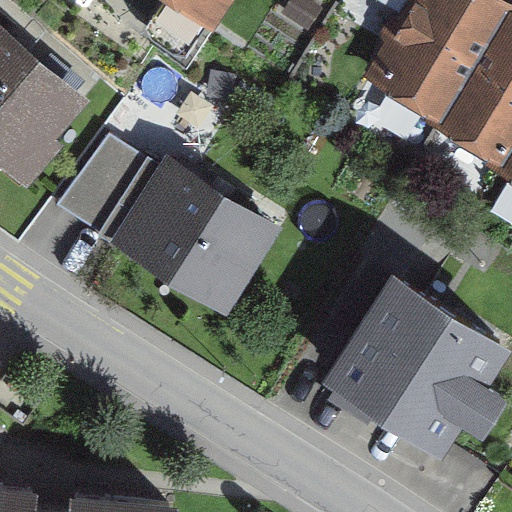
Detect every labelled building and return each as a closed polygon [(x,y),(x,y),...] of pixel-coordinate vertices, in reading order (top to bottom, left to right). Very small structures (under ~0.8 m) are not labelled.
[(184,0),(208,17),(220,0),(184,0)] [(511,0),(434,0),(392,72),(463,113),(511,29),(511,0)] [(0,151),(24,173),(52,142),(43,133),(75,97),(0,29),(0,151)] [(455,127),(511,160),(511,29),(463,113),(455,127)] [(110,127),(67,200),(109,225),(152,152),(110,127)] [(170,162),(124,233),(223,297),(269,226),(170,162)] [(498,342),(398,277),(336,372),(437,437),(456,407),(473,418),(493,387),(476,376),(498,342)] [(0,489),(0,511),(166,511),(167,508),(0,489)]
